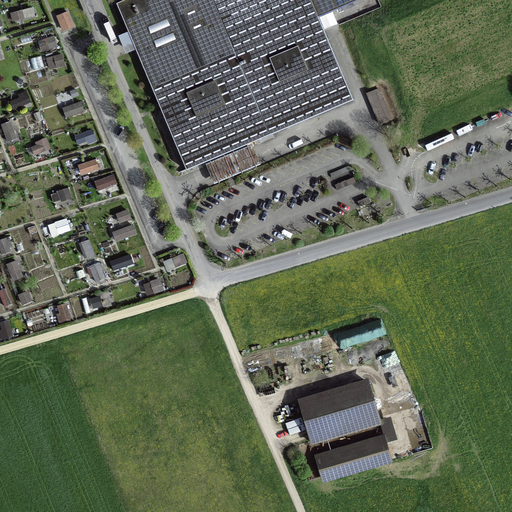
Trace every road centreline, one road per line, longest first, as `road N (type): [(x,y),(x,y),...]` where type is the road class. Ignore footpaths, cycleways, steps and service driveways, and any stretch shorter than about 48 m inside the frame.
road 1 (residential): [(209,283),(511,193)]
road 2 (residential): [(209,283),(85,0)]
road 3 (track): [(301,511),(209,283)]
road 4 (track): [(0,349),(209,283)]
road 5 (track): [(0,39),(54,22),(106,144)]
road 6 (track): [(0,316),(157,268),(153,257)]
road 7 (track): [(127,195),(0,232)]
road 8 (track): [(153,257),(106,144)]
